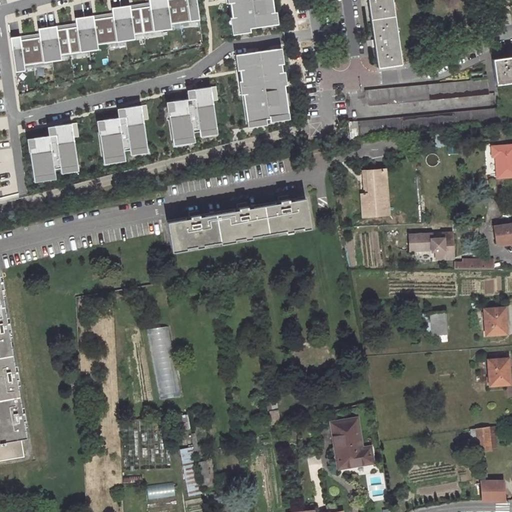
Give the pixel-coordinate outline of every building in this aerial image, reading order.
[(147,0),(149,7),(151,32),(170,29),(170,24),(166,0),(147,0)] [(185,0),(166,0),(170,24),(188,21),(185,0)] [(185,0),(188,21),(198,20),(195,0),(185,0)] [(226,0),(231,35),(249,33),(248,29),(274,26),(270,0),(226,0)] [(401,64),(392,0),(367,0),(377,67),(401,64)] [(111,9),(112,18),(115,43),(134,40),(133,34),(130,9),(130,7),(111,9)] [(149,7),(130,9),(133,34),(151,32),(149,7)] [(74,19),(75,28),(78,52),(97,50),(96,45),(93,20),(93,16),(74,19)] [(112,18),(93,20),(96,45),(115,43),(112,18)] [(37,29),(38,39),(41,63),(60,61),(59,54),(57,30),(56,27),(37,29)] [(75,28),(57,30),(59,54),(78,52),(75,28)] [(24,72),(23,65),(20,41),(19,37),(10,39),(15,73),(24,72)] [(38,39),(20,41),(23,65),(41,63),(38,39)] [(278,50),(235,56),(245,121),(288,115),(278,50)] [(511,80),(511,55),(493,58),(496,83),(511,80)] [(487,95),(486,79),(364,91),(365,96),(367,96),(368,106),(487,95)] [(187,100),(166,103),(172,145),(193,143),(192,138),(216,134),(209,88),(185,91),(187,100)] [(117,119),(97,122),(103,164),(123,161),(123,157),(146,153),(140,107),(116,110),(117,119)] [(500,124),(498,109),(349,123),(350,138),(500,124)] [(48,137),(27,140),(33,182),(54,179),(53,175),(77,171),(70,125),(46,128),(48,137)] [(511,176),(511,145),(490,147),(491,159),(495,158),(497,178),(511,176)] [(385,216),(382,173),(382,170),(364,171),(366,194),(358,195),(359,217),(385,216)] [(310,225),(306,197),(167,222),(172,250),(310,225)] [(511,223),(492,226),(495,244),(511,241),(511,223)] [(432,253),(436,252),(436,260),(453,259),(451,235),(409,237),(410,252),(432,251),(432,253)] [(465,271),(492,270),(492,263),(488,263),(486,263),(485,260),(465,261),(465,265),(465,271)] [(0,460),(24,456),(21,437),(25,436),(0,294),(0,460)] [(505,334),(503,308),(483,309),(485,336),(505,334)] [(443,337),(442,313),(429,314),(430,338),(443,337)] [(178,396),(168,326),(148,329),(158,399),(178,396)] [(509,383),(507,358),(487,360),(489,385),(509,383)] [(359,450),(354,420),(328,425),(336,465),(344,464),(345,469),(370,464),(367,449),(359,450)] [(477,453),(498,452),(496,426),(475,429),(477,453)] [(421,437),(403,440),(411,484),(427,481),(431,501),(447,498),(442,471),(439,452),(424,454),(421,437)] [(449,450),(439,452),(442,471),(453,470),(449,450)] [(197,464),(183,467),(189,499),(202,497),(197,464)] [(502,500),(502,481),(479,481),(481,500),(502,500)] [(173,483),(147,485),(147,498),(174,497),(173,483)]
